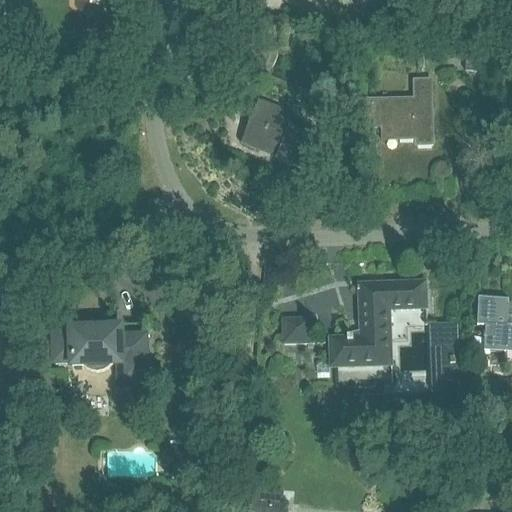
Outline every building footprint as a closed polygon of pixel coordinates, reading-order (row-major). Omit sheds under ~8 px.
[(83,0),(116,9),(118,0),(83,0)] [(243,32),(265,33),(293,35),(294,22),(266,19),(244,18),(243,32)] [(443,51),(443,61),(452,61),(452,51),(443,51)] [(417,53),(417,69),(428,69),(428,53),(417,53)] [(481,80),(481,53),(462,53),(462,80),(481,80)] [(455,72),(436,72),(436,84),(455,84),(455,72)] [(359,104),(360,110),(360,130),(383,130),(383,137),(399,137),(399,142),(417,142),(417,148),(433,147),(432,128),(432,84),(414,84),(415,102),(359,104)] [(303,175),(311,156),(317,142),(283,128),(288,116),(258,104),(242,145),(260,152),(262,148),(281,156),(278,164),(303,175)] [(44,238),(44,228),(34,228),(34,239),(44,238)] [(427,327),(428,327),(426,285),(359,288),(361,336),(352,337),(352,341),(348,341),(348,344),(334,344),(335,367),(392,365),(389,305),(426,303),(427,327)] [(479,300),(477,328),(486,329),(484,355),(506,356),(507,347),(511,346),(511,319),(508,319),(509,302),(479,300)] [(311,323),(284,324),(285,345),(311,345),(311,323)] [(459,326),(429,327),(432,395),(457,394),(459,326)] [(55,334),(55,367),(69,367),(69,372),(87,371),(91,373),(98,374),(105,372),(109,370),(116,370),(117,391),(147,389),(146,340),(123,340),(123,331),(72,332),(72,334),(55,334)] [(204,455),(174,455),(174,479),(204,479),(204,455)]
